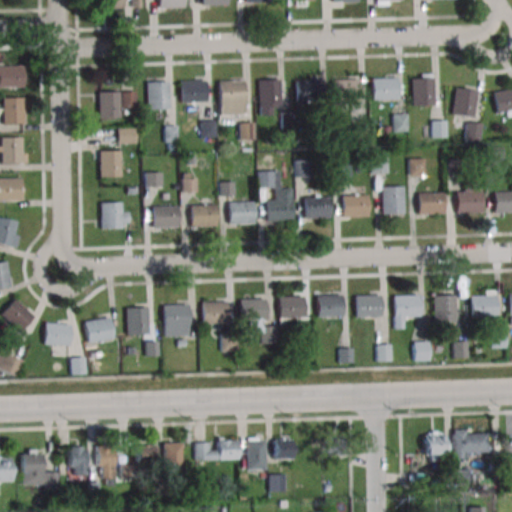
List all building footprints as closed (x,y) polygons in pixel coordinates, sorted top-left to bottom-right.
[(99,0),(99,8),(139,8),(139,0),(99,0)] [(156,0),(157,8),(183,8),(183,0),(156,0)] [(0,65),(0,88),(22,88),(22,65),(0,65)] [(432,74),(410,74),(410,106),(432,106),(432,74)] [(370,78),(396,77),(396,97),(371,98),(370,78)] [(257,79),(257,114),(279,114),(279,79),(257,79)] [(294,79),(320,79),(320,99),(295,100),(294,79)] [(331,80),(357,79),(358,99),(332,100),(331,80)] [(178,80),(204,80),(204,100),(179,101),(178,80)] [(216,81),(242,80),(243,100),(217,101),(216,81)] [(168,109),(168,81),(146,81),(146,109),(168,109)] [(511,87),(491,91),(496,117),(511,114),(511,113),(511,110),(511,87)] [(473,117),(475,90),(453,88),(451,114),(473,117)] [(97,117),(118,117),(118,107),(135,107),(135,91),(97,91),(97,117)] [(0,123),(23,124),(23,98),(0,97),(0,123)] [(406,113),(391,113),(391,131),(406,131),(406,113)] [(445,137),(445,120),(429,120),(429,137),(445,137)] [(238,138),(251,138),(251,122),(238,122),(238,138)] [(479,140),(479,123),(464,123),(464,140),(479,140)] [(368,124),(352,124),(352,141),(368,141),(368,124)] [(177,150),(177,126),(163,126),(163,151),(177,150)] [(134,129),(116,129),(116,143),(134,143),(134,129)] [(0,162),(25,163),(25,137),(0,136),(0,162)] [(119,176),(119,151),(98,151),(98,176),(119,176)] [(350,158),(332,158),(332,175),(350,175),(350,158)] [(386,172),(386,158),(370,158),(371,172),(386,172)] [(424,158),(407,158),(407,175),(424,175),(424,158)] [(295,160),(295,175),(306,175),(306,160),(295,160)] [(160,172),(144,172),(144,186),(160,186),(160,172)] [(180,191),(194,191),(194,174),(180,174),(180,191)] [(0,200),(20,201),(20,177),(0,177),(0,200)] [(380,186),(380,214),(402,214),(402,186),(380,186)] [(454,192),(479,191),(480,212),(454,212),(454,192)] [(492,191),(511,191),(511,211),(493,212),(492,191)] [(416,193),(441,192),(442,212),(417,213),(416,193)] [(340,195),(366,194),(367,215),(341,216),(340,195)] [(301,197),(327,196),(328,216),(302,217),(301,197)] [(264,199),(290,198),(290,219),(265,220),(264,199)] [(226,202),(252,201),(252,222),(227,223),(226,202)] [(99,228),(125,228),(125,202),(99,202),(99,228)] [(188,205),(213,204),(214,225),(188,226),(188,205)] [(149,206),(174,205),(175,225),(149,226),(149,206)] [(21,224),(0,217),(0,243),(13,248),(21,224)] [(0,288),(9,287),(6,261),(0,261),(0,288)] [(315,295),(340,294),(341,315),(315,315),(315,295)] [(353,295),(379,294),(379,315),(354,316),(353,295)] [(391,295),(417,294),(417,314),(392,315),(391,295)] [(432,294),(432,323),(454,323),(454,294),(432,294)] [(276,296),(302,295),(302,316),(277,317),(276,296)] [(468,296),(494,295),(495,316),(469,316),(468,296)] [(33,317),(14,298),(0,312),(0,313),(18,332),(33,317)] [(237,299),(263,298),(263,319),(238,320),(237,299)] [(199,302),(225,301),(225,322),(200,323),(199,302)] [(161,305),(186,304),(187,325),(161,325),(161,305)] [(125,307),(125,335),(147,335),(147,307),(125,307)] [(83,321),(85,342),(112,339),(109,318),(83,321)] [(43,345),(68,345),(68,323),(43,323),(43,345)] [(504,330),(488,330),(488,348),(504,348),(504,330)] [(412,341),(412,363),(428,363),(428,341),(412,341)] [(452,358),(467,358),(466,341),(451,342),(452,358)] [(390,361),(390,344),(374,344),(374,361),(390,361)] [(0,370),(14,376),(21,360),(0,350),(0,370)] [(69,374),(84,374),(84,357),(69,357),(69,374)] [(451,457),(473,457),(473,453),(485,453),(485,430),(451,430),(451,457)] [(423,431),(423,460),(443,460),(443,431),(423,431)] [(245,470),(264,470),(264,438),(245,438),(245,470)] [(290,438),(272,438),(272,459),(290,459),(290,438)] [(237,439),(215,439),(215,449),(208,449),(208,441),(193,441),(193,459),(237,459),(237,439)] [(313,460),(312,441),(302,442),(302,461),(313,460)] [(180,442),(161,442),(161,471),(180,471),(180,442)] [(152,444),(134,444),(134,461),(152,461),(152,444)] [(84,447),(67,447),(67,475),(84,475),(84,447)] [(95,478),(113,478),(113,449),(95,449),(95,478)] [(19,487),(57,488),(57,470),(40,470),(41,450),(20,450),(19,487)] [(0,481),(9,482),(9,455),(0,455),(0,481)] [(450,483),(471,483),(471,469),(450,469),(450,483)] [(283,474),(267,474),(267,492),(283,492),(283,474)]
